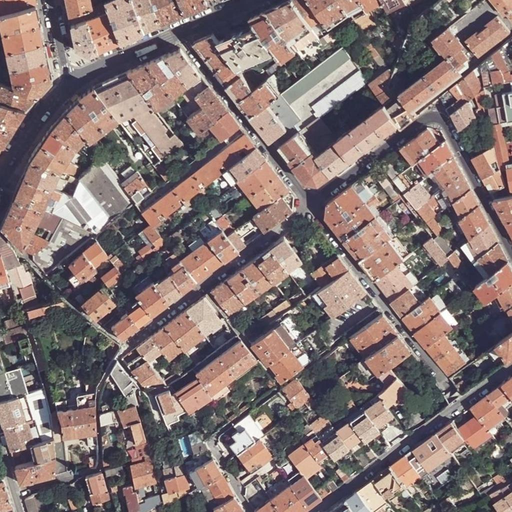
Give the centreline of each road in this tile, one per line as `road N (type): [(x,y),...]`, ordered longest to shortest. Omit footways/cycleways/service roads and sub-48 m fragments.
road 1 (residential): [(511,252),(436,107),(310,202)]
road 2 (residential): [(314,511),(511,365)]
road 3 (residential): [(126,345),(310,202)]
road 4 (residential): [(450,384),(310,202)]
road 5 (residential): [(310,202),(181,30)]
road 6 (residential): [(249,511),(208,441),(279,387)]
road 7 (tertiary): [(0,180),(39,117),(74,80)]
